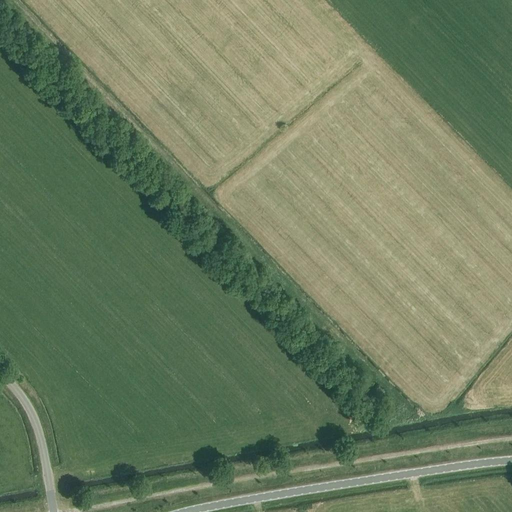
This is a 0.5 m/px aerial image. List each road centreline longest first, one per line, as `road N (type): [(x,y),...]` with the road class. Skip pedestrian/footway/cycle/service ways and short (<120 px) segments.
road 1 (unclassified): [(511,461),(192,511)]
road 2 (unclassified): [(54,511),(39,428),(0,372)]
